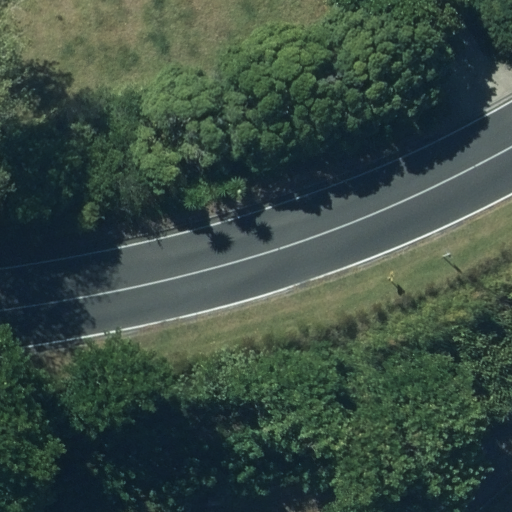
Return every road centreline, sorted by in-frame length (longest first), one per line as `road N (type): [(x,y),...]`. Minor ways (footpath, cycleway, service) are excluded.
road 1 (unclassified): [(0,312),(165,281),(290,246),(511,148)]
road 2 (unknown): [(511,409),(400,511)]
